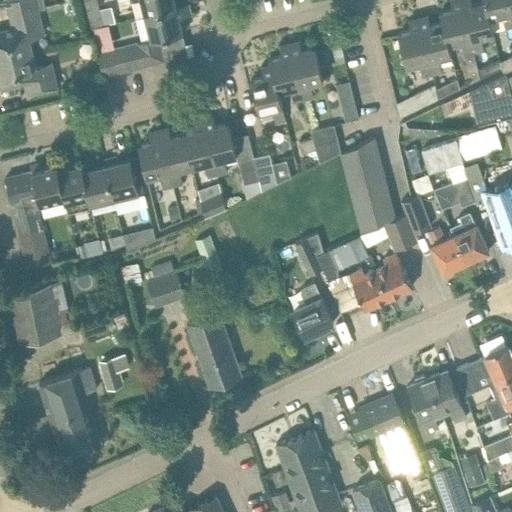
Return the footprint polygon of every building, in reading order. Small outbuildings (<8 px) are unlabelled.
[(0,0),(0,4),(7,2),(10,15),(37,8),(45,6),(43,0),(0,0)] [(129,0),(130,3),(131,3),(141,0),(145,14),(176,6),(174,0),(129,0)] [(479,70),(475,54),(461,0),(450,0),(452,8),(439,11),(442,21),(444,21),(450,45),(462,42),(472,82),(481,78),(479,70)] [(484,0),(472,3),(471,0),(461,0),(475,54),(485,52),(482,38),(495,35),(491,19),(489,20),(484,0)] [(483,0),(484,0),(489,20),(491,19),(503,16),(507,30),(511,28),(511,11),(509,0),(483,0)] [(188,3),(176,6),(145,14),(151,38),(151,39),(159,37),(182,32),(179,16),(191,13),(188,3)] [(37,8),(10,15),(13,27),(0,30),(0,59),(33,51),(29,36),(43,33),(37,8)] [(99,11),(88,14),(91,27),(103,24),(99,11)] [(452,54),(450,45),(444,21),(442,21),(430,24),(428,14),(418,17),(432,74),(442,71),(439,57),(452,54)] [(422,76),(432,74),(418,17),(408,19),(411,29),(398,32),(406,65),(419,62),(422,76)] [(151,39),(151,38),(147,39),(153,63),(165,60),(159,37),(151,39)] [(141,66),(153,63),(147,39),(135,42),(141,66)] [(289,42),(304,99),(314,97),(310,83),(323,80),(315,46),(302,50),(299,39),(289,42)] [(141,66),(135,42),(124,45),(130,69),(141,66)] [(269,58),(270,63),(271,63),(278,91),(290,88),(293,102),(304,99),(289,42),(279,44),(282,55),(269,58)] [(117,72),(130,69),(124,45),(111,48),(117,72)] [(103,76),(117,72),(111,48),(97,51),(103,76)] [(37,66),(33,51),(0,59),(0,75),(3,88),(27,82),(30,94),(57,88),(51,62),(37,66)] [(511,56),(501,62),(502,67),(504,73),(506,72),(511,69),(511,56)] [(502,67),(501,62),(500,60),(479,70),(481,78),(502,67)] [(271,63),(270,63),(261,65),(264,76),(251,79),(259,112),(271,109),(275,123),(286,121),(278,91),(271,63)] [(511,97),(506,73),(469,91),(476,121),(511,112),(511,97)] [(436,89),(438,98),(460,87),(458,78),(436,89)] [(438,98),(436,89),(435,84),(413,94),(416,108),(438,98)] [(340,108),(343,122),(358,118),(355,105),(340,108)] [(203,117),(218,174),(228,172),(224,157),(236,154),(228,122),(215,125),(213,115),(203,117)] [(184,132),(192,166),(203,163),(207,177),(218,174),(203,117),(193,120),(195,130),(184,132)] [(315,143),(337,138),(334,124),(311,129),(313,137),(315,143)] [(158,128),(172,185),(173,185),(173,186),(183,184),(180,169),(192,166),(184,132),(171,136),(168,126),(158,128)] [(172,185),(158,128),(149,131),(151,141),(138,144),(147,177),(159,174),(163,188),(172,185)] [(345,167),(378,152),(374,135),(341,151),(345,167)] [(341,151),(337,138),(315,143),(313,137),(299,140),(301,152),(316,148),(320,161),(341,151)] [(253,156),(262,189),(276,182),(269,152),(253,156)] [(350,183),(382,168),(378,152),(345,167),(350,183)] [(247,197),(262,189),(253,156),(238,160),(247,197)] [(118,161),(106,164),(115,201),(144,194),(139,174),(135,157),(118,161)] [(38,209),(65,202),(56,164),(5,177),(18,231),(42,225),(38,209)] [(56,164),(65,202),(67,207),(90,201),(82,170),(83,170),(81,164),(58,170),(56,164)] [(106,164),(83,170),(82,170),(90,201),(92,207),(115,201),(118,213),(106,164)] [(387,184),(382,168),(350,183),(354,199),(387,184)] [(419,191),(435,186),(430,172),(414,178),(419,191)] [(463,206),(474,201),(469,187),(466,178),(433,189),(442,208),(461,202),(463,206)] [(358,214),(391,199),(387,184),(354,199),(358,214)] [(226,208),(224,201),(222,192),(200,201),(204,218),(226,208)] [(511,242),(511,192),(488,201),(505,245),(511,242)] [(407,213),(414,231),(430,225),(419,194),(407,198),(402,200),(407,213)] [(391,199),(358,214),(363,232),(371,228),(383,222),(395,217),(391,199)] [(177,205),(170,207),(174,223),(181,221),(177,205)] [(450,226),(454,234),(466,260),(489,250),(477,224),(476,224),(470,211),(459,216),(462,221),(450,226)] [(407,213),(395,217),(383,222),(386,228),(389,234),(394,247),(417,239),(414,231),(407,213)] [(363,232),(359,234),(359,235),(365,246),(389,234),(386,228),(383,222),(371,228),(363,232)] [(45,237),(42,225),(18,231),(22,243),(45,237)] [(466,260),(454,234),(445,238),(439,225),(428,230),(434,243),(431,244),(444,271),(466,260)] [(155,236),(152,226),(141,229),(144,241),(149,239),(155,236)] [(309,274),(322,268),(316,254),(323,251),(317,232),(295,242),(309,274)] [(126,243),(123,233),(109,237),(112,249),(126,243)] [(195,239),(209,279),(223,274),(209,234),(195,239)] [(359,235),(317,255),(329,280),(339,275),(338,268),(368,254),(365,246),(359,235)] [(45,237),(22,243),(25,255),(48,249),(45,237)] [(88,254),(102,251),(100,240),(86,243),(88,254)] [(51,262),(48,249),(25,255),(28,268),(51,262)] [(375,268),(388,297),(412,286),(396,252),(383,258),(385,263),(375,268)] [(155,305),(185,294),(177,271),(174,272),(170,259),(150,266),(151,269),(146,271),(149,280),(147,281),(155,305)] [(388,297),(375,268),(365,272),(363,267),(349,274),(365,308),(388,297)] [(333,323),(325,304),(314,281),(302,286),(309,300),(293,308),(305,335),(333,323)] [(21,340),(41,336),(60,332),(56,312),(67,310),(61,282),(12,292),(21,340)] [(242,375),(235,356),(219,311),(187,322),(209,386),(242,375)] [(511,352),(508,344),(468,362),(480,388),(490,384),(489,383),(511,373),(511,352)] [(124,355),(101,362),(109,387),(122,383),(118,370),(128,367),(124,355)] [(455,367),(465,394),(480,388),(468,362),(455,367)] [(58,376),(39,382),(62,453),(100,441),(94,422),(84,391),(96,388),(89,366),(73,371),(58,376)] [(447,369),(428,377),(441,412),(450,409),(455,421),(466,417),(447,369)] [(511,373),(489,383),(490,384),(496,398),(486,402),(494,418),(510,411),(508,406),(511,403),(511,373)] [(415,382),(408,384),(415,403),(427,432),(438,428),(433,415),(441,412),(428,377),(426,377),(426,376),(423,375),(415,378),(414,381),(415,382)] [(414,477),(425,472),(392,394),(360,407),(371,434),(379,431),(396,472),(410,466),(414,477)] [(511,416),(506,419),(511,434),(502,437),(501,434),(494,436),(488,421),(476,426),(487,458),(499,453),(508,449),(511,447),(511,416)] [(318,511),(341,504),(320,447),(313,429),(276,442),(301,511),(318,511)] [(361,450),(364,457),(371,454),(368,447),(361,450)] [(504,466),(499,453),(487,458),(492,471),(504,466)] [(471,511),(454,463),(431,472),(446,511),(471,511)] [(480,467),(464,471),(469,484),(484,480),(480,467)] [(394,511),(386,486),(382,487),(379,479),(354,489),(362,511),(394,511)] [(394,511),(395,511),(410,506),(400,479),(385,484),(386,486),(394,511)] [(200,508),(192,511),(185,511),(182,504),(167,511),(164,506),(150,511),(223,511),(212,487),(211,488),(217,501),(209,505),(206,500),(198,504),(200,508)] [(291,506),(290,503),(285,491),(272,495),(277,511),(291,506)] [(489,511),(485,498),(471,503),(474,511),(505,511),(504,510),(497,511),(489,511)]
